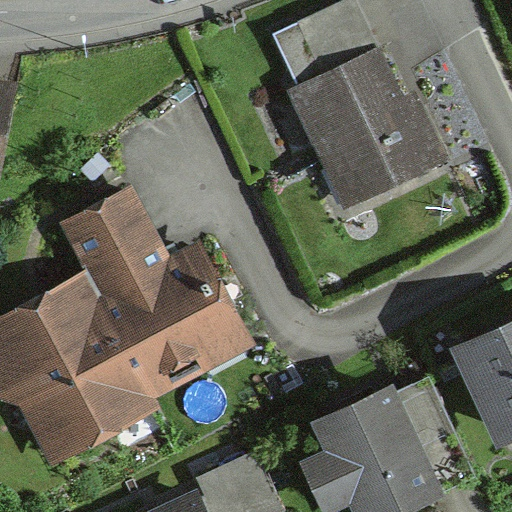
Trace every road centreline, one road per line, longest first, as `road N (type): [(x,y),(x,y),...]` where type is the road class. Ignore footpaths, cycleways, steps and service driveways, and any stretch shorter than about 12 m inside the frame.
road 1 (residential): [(511,244),(343,333),(309,337),(283,310),(211,165)]
road 2 (residential): [(450,0),(511,138)]
